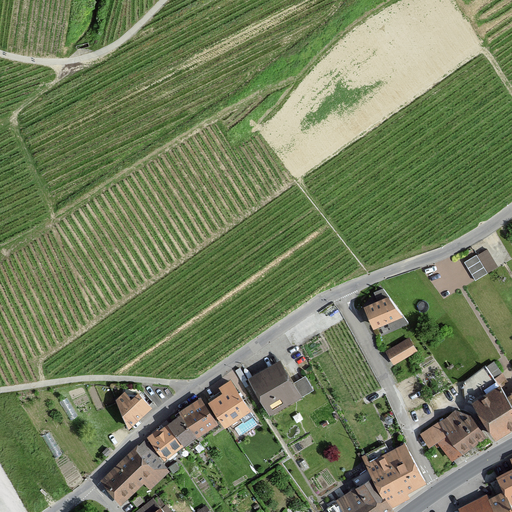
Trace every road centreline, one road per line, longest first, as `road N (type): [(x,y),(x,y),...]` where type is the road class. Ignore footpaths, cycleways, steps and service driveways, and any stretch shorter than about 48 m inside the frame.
road 1 (residential): [(91,482),(187,391),(342,290)]
road 2 (residential): [(436,492),(342,290)]
road 3 (residential): [(342,290),(437,253),(511,211)]
road 4 (track): [(163,0),(96,54),(48,61),(0,52)]
